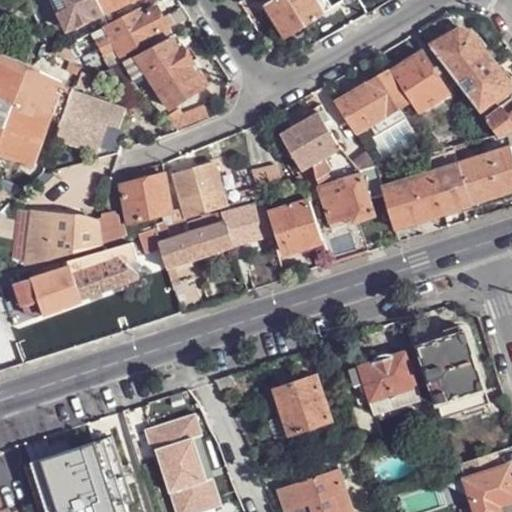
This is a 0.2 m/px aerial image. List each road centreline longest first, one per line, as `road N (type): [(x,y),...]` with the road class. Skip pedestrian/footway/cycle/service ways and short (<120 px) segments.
road 1 (residential): [(0,401),(483,249)]
road 2 (residential): [(271,98),(432,0)]
road 3 (residential): [(116,163),(231,122),(271,98)]
